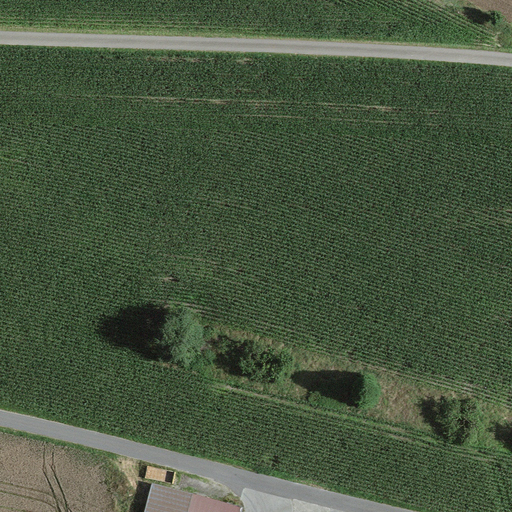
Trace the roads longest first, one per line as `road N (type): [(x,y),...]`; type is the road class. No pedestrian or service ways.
road 1 (unclassified): [(0,41),(511,63)]
road 2 (unclassified): [(0,418),(381,511)]
